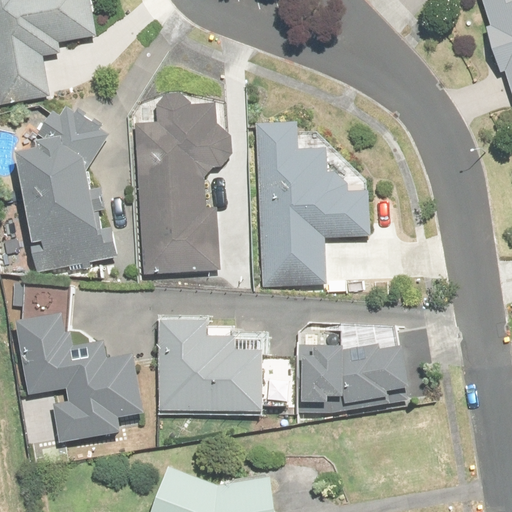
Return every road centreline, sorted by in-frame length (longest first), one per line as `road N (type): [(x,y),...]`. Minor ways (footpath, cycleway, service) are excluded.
road 1 (residential): [(511,511),(462,191),(446,148),(409,96),(364,63)]
road 2 (residential): [(364,63),(200,0)]
